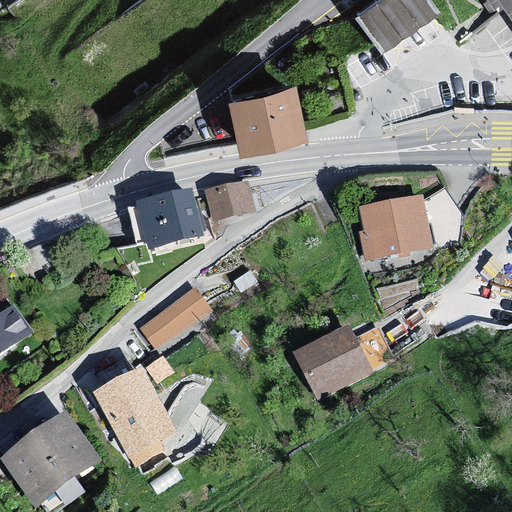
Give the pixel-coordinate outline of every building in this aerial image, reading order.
[(431,0),(356,0),(350,5),(377,45),(435,6),(431,0)] [(511,0),(488,0),(503,20),(509,15),(511,19),(511,0)] [(357,29),(356,30),(348,14),(329,23),(344,52),(363,42),(357,29)] [(292,87),(232,98),(240,144),(300,133),(292,87)] [(248,183),(207,192),(213,221),(254,212),(248,183)] [(194,191),(135,206),(146,249),(205,234),(194,191)] [(423,199),(360,209),(363,232),(358,233),(362,259),(431,248),(423,199)] [(251,270),(234,282),(241,293),(259,282),(251,270)] [(196,291),(140,329),(153,349),(209,311),(196,291)] [(0,359),(29,340),(13,316),(1,324),(0,322),(0,359)] [(352,326),(293,356),(316,400),(374,370),(352,326)] [(145,372),(93,398),(126,462),(177,437),(145,372)] [(67,421),(2,466),(33,511),(34,511),(99,467),(67,421)]
